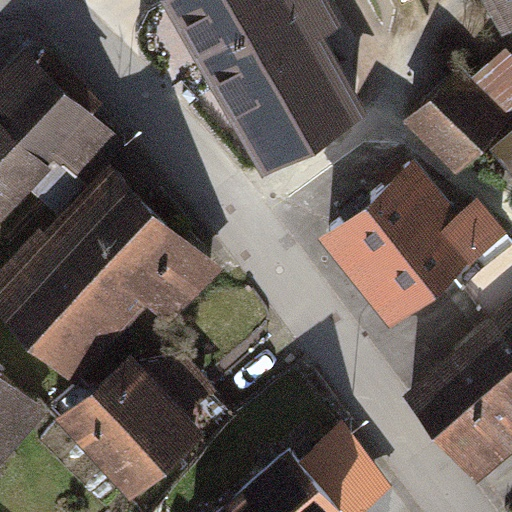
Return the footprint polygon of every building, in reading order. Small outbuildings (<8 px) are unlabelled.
[(325,0),(178,0),(266,148),(351,99),(312,33),(336,18),(325,0)] [(511,0),(489,0),(501,21),(511,14),(511,0)] [(468,51),(409,104),(463,161),(511,115),(511,32),(479,62),(468,51)] [(0,209),(21,188),(49,213),(100,160),(116,142),(84,112),(94,101),(36,48),(28,57),(15,44),(0,59),(0,209)] [(511,157),(511,128),(498,139),(511,157)] [(405,156),(308,236),(383,326),(443,276),(496,230),(468,199),(452,213),(405,156)] [(213,268),(100,160),(49,213),(0,264),(0,317),(63,378),(136,302),(159,324),(213,268)] [(511,292),(511,247),(496,230),(443,276),(481,319),(511,292)] [(511,292),(481,319),(396,395),(471,481),(511,444),(511,292)] [(123,353),(48,419),(121,502),(194,438),(175,416),(207,387),(180,357),(133,364),(123,353)] [(0,452),(36,408),(0,379),(0,452)] [(336,511),(281,451),(212,511),(336,511)]
